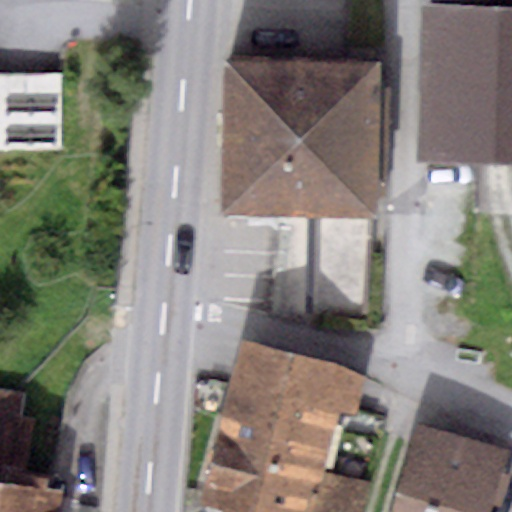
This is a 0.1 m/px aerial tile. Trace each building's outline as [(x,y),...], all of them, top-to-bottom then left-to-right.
[(511,12),(409,13),(410,162),(511,161),(511,12)] [(231,55),(212,55),(210,206),(369,208),(370,56),(231,55)] [(0,77),(0,153),(65,154),(64,77),(0,77)] [(199,511),(298,511),(319,477),(333,417),(350,421),(360,379),(235,351),(199,511)] [(486,511),(501,462),(410,436),(387,511),(486,511)] [(358,511),(364,487),(319,477),(298,511),(358,511)] [(52,511),(55,495),(0,486),(0,511),(52,511)]
